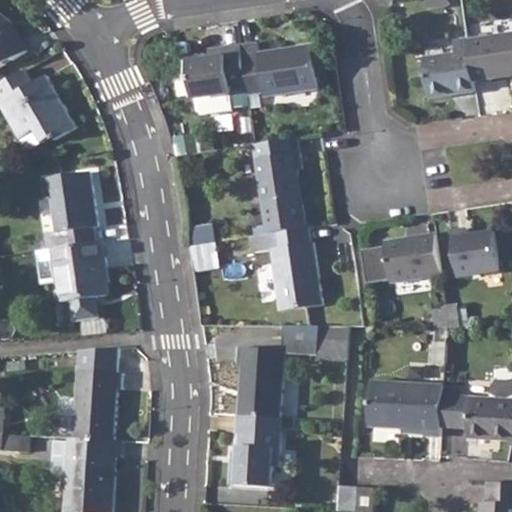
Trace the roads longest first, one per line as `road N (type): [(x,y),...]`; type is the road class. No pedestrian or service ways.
road 1 (residential): [(179,511),(187,395),(163,229),(140,128),(91,29)]
road 2 (residential): [(361,0),(375,149)]
road 3 (residential): [(375,149),(483,136),(511,143)]
road 4 (residential): [(511,183),(489,197),(383,210)]
